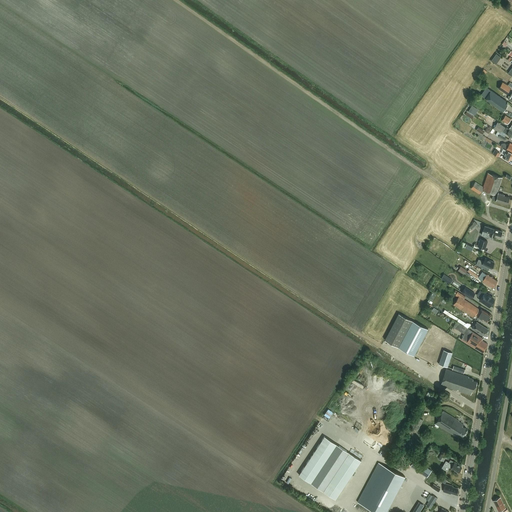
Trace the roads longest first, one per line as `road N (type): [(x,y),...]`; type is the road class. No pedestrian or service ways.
road 1 (tertiary): [(461,511),(511,234)]
road 2 (unclassified): [(488,511),(511,371)]
